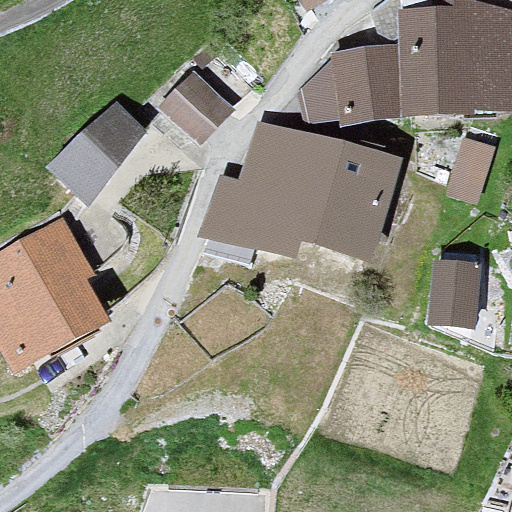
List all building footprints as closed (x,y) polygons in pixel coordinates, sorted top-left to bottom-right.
[(299,0),(307,13),(328,0),(299,0)] [(511,6),(397,11),(394,51),(401,124),(511,120),(511,6)] [(401,124),(394,51),(327,56),(334,130),(401,124)] [(189,86),(159,111),(194,151),(223,125),(189,86)] [(143,152),(113,118),(48,175),(79,209),(143,152)] [(389,163),(261,127),(244,189),(226,184),(211,229),(290,248),(295,230),(365,250),(389,163)] [(482,194),(493,140),(465,134),(454,189),(482,194)] [(54,239),(0,266),(0,358),(11,379),(102,333),(54,239)] [(477,274),(432,271),(427,329),(472,332),(477,274)]
